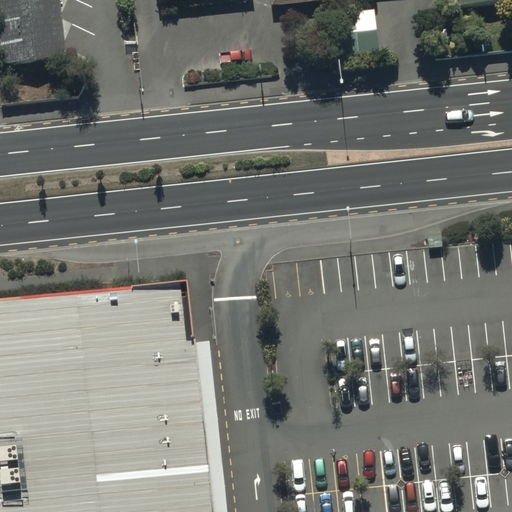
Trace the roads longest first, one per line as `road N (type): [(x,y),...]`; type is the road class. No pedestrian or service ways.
road 1 (primary): [(511,168),(0,224)]
road 2 (primary): [(0,154),(511,100)]
